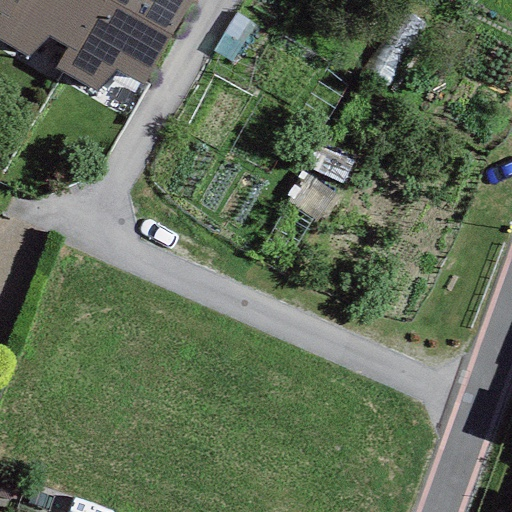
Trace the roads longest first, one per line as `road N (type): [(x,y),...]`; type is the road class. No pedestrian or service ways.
road 1 (residential): [(511,308),(437,511)]
road 2 (unknown): [(109,198),(0,127)]
